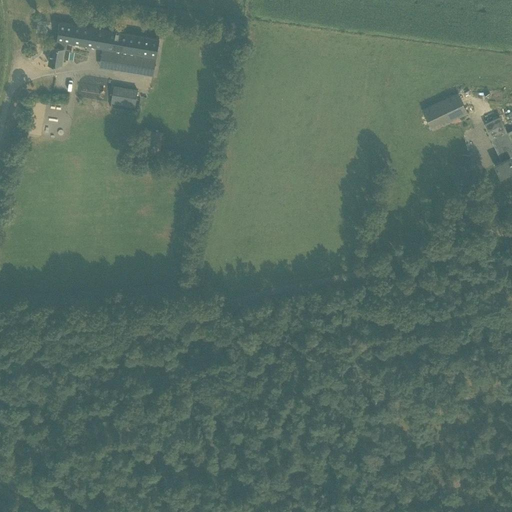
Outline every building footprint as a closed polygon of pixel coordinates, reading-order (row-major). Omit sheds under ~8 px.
[(159,39),(60,23),(57,41),(58,41),(57,47),(51,46),(49,63),(61,65),(62,58),(68,59),(69,48),(64,48),(65,41),(112,49),(109,70),(153,77),(156,60),(140,57),(140,55),(156,57),(159,39)] [(89,60),(97,62),(100,48),(92,46),(89,60)] [(137,90),(114,86),(111,104),(135,108),(137,90)] [(457,93),(423,109),(432,130),(467,114),(457,93)] [(41,136),(47,104),(34,101),(28,134),(41,136)] [(511,147),(511,129),(507,132),(499,115),(483,123),(501,159),(494,163),(501,176),(511,170),(511,161),(510,157),(511,156),(511,150),(511,148),(511,147)] [(144,129),(142,148),(159,150),(161,130),(144,129)] [(461,154),(460,165),(468,166),(469,155),(461,154)]
